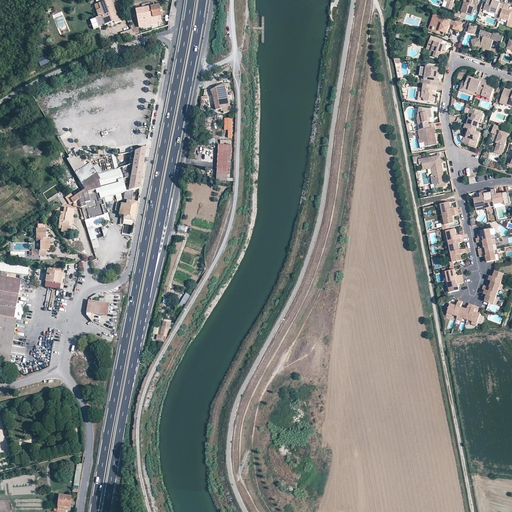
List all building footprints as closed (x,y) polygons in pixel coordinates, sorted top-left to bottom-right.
[(97,4),(94,5),(96,10),(100,9),(103,16),(99,18),(102,26),(114,22),(115,24),(121,22),(119,17),(117,18),(110,0),(107,0),(104,1),(100,3),(97,4)] [(443,0),(447,1),(445,7),(450,8),(453,0),(443,0)] [(477,0),(478,0),(464,0),(461,9),(469,12),(472,2),(473,0),(477,0)] [(499,18),(504,4),(500,3),(500,2),(495,1),(494,2),(493,1),(493,0),(492,0),(487,0),(484,10),(495,14),(495,16),(494,17),(499,19),(499,18)] [(507,11),(508,8),(509,4),(505,2),(504,4),(499,18),(508,20),(507,23),(511,24),(511,9),(511,10),(511,12),(507,11)] [(159,5),(150,7),(142,8),(135,9),(139,27),(151,25),(152,30),(159,28),(157,18),(161,17),(159,5)] [(434,26),(438,15),(435,13),(429,30),(432,31),(433,29),(434,29),(435,26),(434,26)] [(433,29),(432,31),(443,35),(444,32),(447,33),(449,26),(448,25),(447,25),(448,23),(449,23),(454,25),(453,28),(460,31),(462,23),(438,15),(434,26),(435,26),(434,29),(433,29)] [(469,25),(467,32),(475,34),(477,27),(469,25)] [(478,44),(482,45),(487,32),(480,30),(479,34),(483,36),(482,39),(478,38),(471,40),(472,45),(478,44)] [(482,45),(483,46),(482,48),(485,50),(490,51),(489,52),(497,55),(500,46),(496,45),(494,49),(491,48),(493,40),(491,39),(493,34),(487,32),(482,45)] [(429,54),(437,57),(439,52),(440,48),(443,48),(444,49),(446,44),(430,39),(427,48),(431,50),(429,54)] [(46,55),(37,58),(40,66),(49,63),(46,55)] [(424,78),(423,83),(436,85),(437,76),(436,75),(437,73),(438,67),(426,66),(426,67),(424,76),(424,78)] [(477,92),(480,82),(481,78),(477,77),(477,79),(476,80),(472,79),(472,77),(467,75),(465,81),(463,87),(477,92)] [(481,78),(480,82),(477,92),(476,93),(490,98),(493,89),(490,88),(484,86),(485,84),(486,80),(481,78)] [(459,89),(476,95),(476,93),(477,92),(463,87),(465,81),(462,80),(459,89)] [(229,98),(226,85),(226,83),(211,90),(213,93),(213,95),(214,101),(215,104),(229,101),(229,100),(229,98)] [(423,100),(433,102),(435,92),(432,92),(432,93),(428,92),(429,89),(432,90),(435,90),(436,85),(423,83),(422,83),(421,91),(420,97),(421,97),(423,100)] [(501,101),(509,105),(511,105),(511,92),(505,90),(501,101)] [(229,101),(215,104),(216,110),(222,109),(224,108),(224,110),(225,113),(228,112),(231,111),(230,107),(229,101)] [(418,129),(434,127),(433,122),(427,123),(427,120),(426,118),(428,118),(430,116),(429,109),(418,107),(416,118),(418,129)] [(480,117),(482,112),(471,108),(469,114),(472,115),(471,118),(469,118),(467,125),(475,128),(477,129),(481,118),(480,117)] [(467,125),(465,124),(463,128),(469,130),(467,134),(469,135),(468,138),(466,138),(464,143),(475,147),(479,134),(474,132),(475,128),(467,125)] [(418,129),(417,129),(419,138),(419,139),(423,140),(424,146),(435,144),(434,135),(432,136),(431,132),(433,131),(434,131),(434,127),(418,129)] [(497,138),(495,143),(497,143),(494,152),(501,154),(508,134),(500,131),(492,129),(491,133),(495,134),(494,137),(497,138)] [(495,134),(491,133),(489,140),(495,143),(497,138),(494,137),(495,134)] [(221,143),(220,143),(218,181),(231,181),(232,144),(231,144),(221,143)] [(111,161),(114,171),(133,165),(131,176),(142,178),(143,167),(146,148),(146,149),(111,161)] [(445,183),(443,173),(443,172),(440,171),(440,169),(442,168),(440,155),(418,159),(419,164),(422,164),(427,163),(428,169),(432,168),(433,174),(437,177),(438,184),(445,183)] [(436,187),(446,186),(445,183),(438,184),(437,177),(433,174),(436,187)] [(118,181),(118,184),(119,185),(121,185),(122,187),(123,186),(124,190),(125,189),(126,192),(128,192),(140,189),(142,178),(131,176),(131,178),(118,181)] [(106,188),(102,189),(101,189),(102,199),(111,196),(115,195),(125,193),(124,190),(123,186),(122,187),(121,185),(119,185),(118,184),(106,188)] [(501,193),(499,193),(497,193),(495,194),(495,192),(494,188),(490,189),(490,194),(491,195),(491,197),(492,204),(497,203),(503,202),(501,194),(501,193)] [(491,197),(487,198),(487,196),(486,193),(486,189),(482,190),(484,205),(485,208),(490,207),(493,206),(492,204),(491,197)] [(484,205),(482,190),(478,191),(478,195),(479,197),(477,197),(472,198),(473,199),(474,207),(479,206),(484,205)] [(85,204),(86,207),(82,208),(82,209),(84,216),(85,219),(87,218),(86,217),(87,217),(89,217),(90,217),(92,217),(93,217),(97,216),(100,215),(101,214),(101,212),(101,211),(102,209),(106,208),(105,208),(105,207),(101,208),(100,205),(104,204),(102,199),(100,199),(91,202),(89,192),(88,193),(84,193),(80,194),(77,195),(79,200),(80,205),(85,204)] [(71,205),(74,204),(71,199),(75,197),(72,194),(66,198),(71,205)] [(71,199),(74,204),(79,200),(77,195),(75,197),(71,199)] [(80,205),(79,200),(74,204),(73,206),(82,209),(82,208),(80,205)] [(134,222),(138,203),(127,201),(126,201),(126,204),(122,204),(121,204),(119,215),(123,216),(123,220),(134,222)] [(449,206),(448,201),(439,203),(440,209),(441,214),(456,211),(456,206),(451,207),(449,208),(449,206)] [(70,234),(72,224),(73,224),(74,218),(73,217),(74,209),(67,208),(66,213),(60,212),(58,225),(59,226),(62,226),(61,229),(61,233),(70,234)] [(456,211),(441,214),(442,219),(443,224),(449,223),(452,222),(452,218),(451,216),(453,216),(457,215),(456,211)] [(455,233),(454,228),(450,229),(444,230),(445,236),(446,241),(462,238),(461,234),(457,234),(455,235),(455,233)] [(489,234),(488,228),(480,230),(479,230),(479,233),(480,234),(480,237),(478,237),(474,238),(475,242),(481,241),(490,239),(489,234)] [(36,241),(40,242),(40,250),(40,251),(46,251),(50,251),(50,239),(46,239),(46,230),(36,229),(36,241)] [(462,238),(446,241),(447,246),(449,251),(458,249),(457,245),(457,243),(458,243),(463,242),(462,238)] [(491,244),(490,239),(481,241),(482,243),(482,245),(482,247),(480,247),(476,248),(477,252),(492,249),(491,244)] [(464,248),(458,249),(449,251),(450,256),(451,262),(452,262),(458,260),(460,260),(459,255),(459,254),(461,253),(465,252),(464,248)] [(493,254),(492,249),(477,252),(478,256),(482,256),(484,255),(484,257),(485,259),(485,262),(493,260),(495,260),(493,254)] [(0,272),(27,276),(29,267),(0,262),(0,272)] [(454,274),(453,269),(448,270),(444,271),(445,277),(446,281),(461,278),(460,274),(456,275),(454,275),(454,274)] [(61,284),(63,273),(48,270),(48,271),(47,275),(46,281),(61,284)] [(502,273),(493,270),(492,273),(491,272),(490,274),(492,274),(491,276),(489,276),(485,274),(484,278),(490,280),(499,283),(500,279),(502,273)] [(0,360),(10,363),(17,319),(17,317),(21,318),(23,306),(17,305),(21,280),(9,278),(7,278),(0,276),(0,360)] [(461,278),(446,281),(447,286),(448,292),(457,290),(457,287),(456,285),(456,284),(458,283),(462,282),(461,278)] [(499,283),(490,280),(489,283),(488,284),(488,286),(486,286),(482,284),(481,288),(495,294),(497,289),(499,283)] [(495,294),(481,288),(479,292),(483,294),(485,294),(484,296),(484,298),(483,300),(487,302),(492,304),(494,298),(495,294)] [(185,307),(190,294),(185,292),(180,305),(185,307)] [(461,301),(457,299),(455,304),(455,305),(453,305),(448,303),(445,312),(451,314),(455,316),(459,306),(461,301)] [(97,303),(89,302),(86,313),(94,315),(97,303)] [(109,304),(97,302),(97,303),(94,315),(107,317),(109,304)] [(465,309),(463,308),(461,307),(459,306),(455,316),(461,318),(466,319),(471,304),(467,303),(465,307),(465,309)] [(479,314),(474,312),(473,311),(473,310),(475,306),(471,304),(466,319),(470,321),(476,323),(479,314)] [(78,487),(82,466),(77,465),(73,487),(77,487),(78,487)] [(69,506),(71,497),(59,496),(58,507),(58,509),(64,510),(64,507),(69,508),(69,506)] [(282,508),(287,510),(290,501),(285,499),(282,508)]
